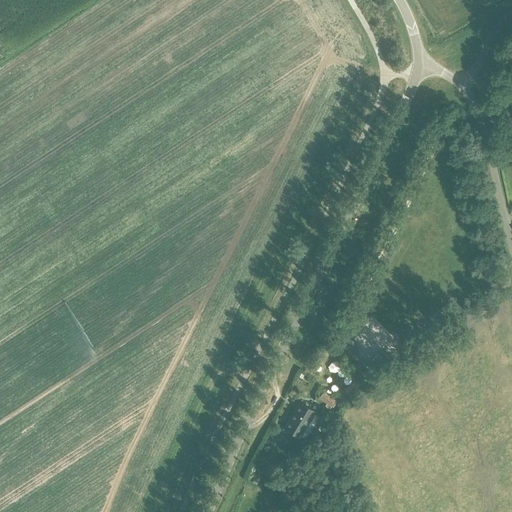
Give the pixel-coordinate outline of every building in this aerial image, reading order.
[(305,373),(308,376),(322,356),(319,354),(305,373)] [(339,397),(343,402),(346,400),(347,400),(368,384),(362,377),(341,393),(342,394),(339,397)] [(324,392),(320,398),(327,404),(325,406),(330,409),(331,407),(333,408),(337,402),(324,392)] [(295,411),(284,429),(300,438),(315,412),(302,405),(297,413),(295,411)] [(260,453),(258,456),(259,461),(263,462),(267,461),(268,457),(267,453),(263,452),(260,453)]
